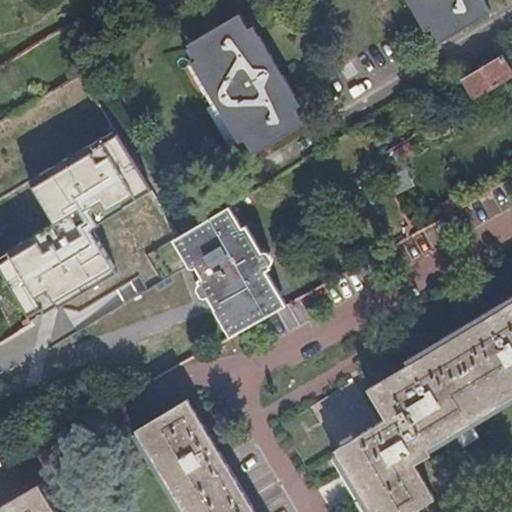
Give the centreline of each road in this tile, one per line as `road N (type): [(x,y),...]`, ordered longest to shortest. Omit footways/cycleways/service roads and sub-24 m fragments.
road 1 (residential): [(511,228),(240,382)]
road 2 (residential): [(0,489),(178,386),(240,382)]
road 3 (residential): [(289,154),(511,19)]
road 4 (residential): [(240,382),(310,511)]
